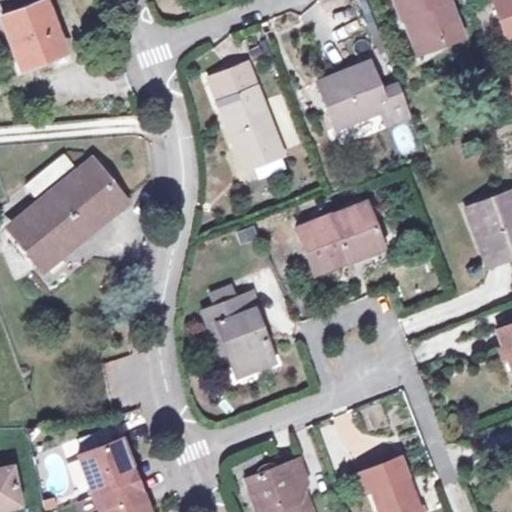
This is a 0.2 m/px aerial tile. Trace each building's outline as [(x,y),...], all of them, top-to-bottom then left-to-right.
[(42,0),(5,15),(25,64),(66,47),(46,0),(42,0)] [(397,0),(402,11),(407,10),(418,40),(441,31),(443,37),(461,30),(450,0),(397,0)] [(511,0),(494,0),(506,36),(511,33),(511,0)] [(409,109),(398,82),(381,89),(368,58),(317,78),(334,123),(381,105),(386,118),(409,109)] [(208,75),(217,99),(256,84),(247,60),(208,75)] [(511,75),(503,78),(511,100),(511,99),(511,75)] [(217,99),(244,168),(283,153),(256,84),(217,99)] [(80,171),(65,153),(27,185),(43,202),(15,226),(46,263),(65,246),(62,242),(69,236),(76,244),(129,198),(95,158),(80,171)] [(511,185),(476,200),(486,227),(477,231),(488,260),(511,250),(511,185)] [(348,248),(381,235),(365,197),(297,225),(315,269),(351,255),(348,248)] [(384,243),(381,235),(348,248),(351,255),(384,243)] [(206,292),(210,304),(233,297),(229,285),(206,292)] [(265,304),(259,288),(205,309),(211,326),(220,323),(240,374),(280,358),(260,306),(265,304)] [(511,325),(501,329),(511,359),(511,325)] [(124,436),(81,452),(97,493),(136,478),(131,465),(134,464),(132,458),(124,436)] [(375,487),(384,511),(425,511),(404,454),(363,469),(371,489),(375,487)] [(248,475),(252,487),(261,491),(268,511),(317,511),(308,487),(311,481),(301,456),(248,475)] [(12,464),(0,466),(0,505),(20,502),(12,464)] [(139,477),(134,464),(131,465),(136,478),(139,477)] [(139,477),(136,478),(141,491),(144,490),(139,477)] [(136,478),(97,493),(103,511),(152,511),(146,495),(144,490),(141,491),(136,478)] [(261,511),(268,511),(261,491),(252,487),(261,511)]
